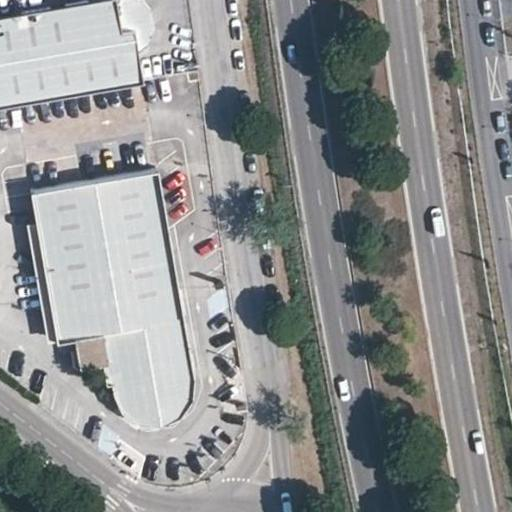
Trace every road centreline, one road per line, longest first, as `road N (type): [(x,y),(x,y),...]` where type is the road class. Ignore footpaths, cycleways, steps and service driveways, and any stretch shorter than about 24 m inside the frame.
road 1 (trunk): [(296,0),(342,305),(385,511)]
road 2 (trunk): [(483,511),(401,0)]
road 3 (unclassified): [(269,414),(216,0)]
road 4 (tertiary): [(470,0),(511,280)]
road 5 (unclassified): [(0,400),(117,492)]
